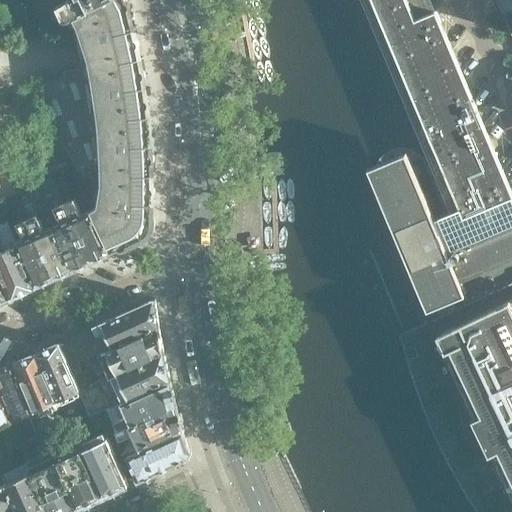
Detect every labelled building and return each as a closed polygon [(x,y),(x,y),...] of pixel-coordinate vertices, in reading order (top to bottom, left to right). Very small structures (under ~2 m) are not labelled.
[(142,68),(139,47),(139,46),(140,44),(140,43),(140,42),(140,41),(139,40),(139,39),(138,38),(136,37),(129,9),(130,8),(130,7),(131,5),(130,4),(130,2),(129,1),(128,0),(127,0),(107,0),(66,21),(68,23),(70,25),(73,27),(76,28),(82,41),(84,67),(64,71),(64,75),(48,82),(49,85),(35,95),(45,116),(47,119),(50,125),(149,115),(148,107),(150,106),(150,105),(150,104),(151,103),(150,102),(150,101),(149,99),(148,98),(147,98),(144,78),(145,76),(146,75),(146,73),(146,72),(145,71),(145,70),(144,69),(142,68)] [(107,0),(67,0),(55,6),(62,20),(66,21),(107,0)] [(511,193),(435,11),(415,20),(406,0),(362,0),(431,163),(451,211),(434,218),(406,151),(368,167),(410,267),(404,269),(416,299),(423,296),(428,308),(465,293),(460,281),(511,259),(511,197),(511,193)] [(511,0),(494,0),(499,10),(491,13),(496,26),(507,22),(504,14),(511,10),(511,0)] [(511,33),(507,22),(496,26),(494,27),(511,69),(511,33)] [(152,152),(151,133),(152,132),(153,130),(153,129),(153,127),(152,125),(152,124),(151,124),(150,123),(149,115),(50,125),(55,132),(62,141),(65,147),(67,150),(70,156),(81,176),(93,176),(153,174),(152,162),(153,162),(154,161),(154,160),(155,159),(155,157),(154,156),(154,155),(153,153),(152,152)] [(152,217),(153,195),(154,194),(155,192),(155,191),(155,189),(155,188),(155,187),(154,185),(153,185),(153,174),(93,176),(93,178),(94,180),(94,181),(95,184),(97,187),(99,202),(98,205),(91,209),(111,252),(119,248),(120,249),(121,249),(123,249),(124,248),(125,248),(126,247),(127,246),(127,245),(137,240),(138,241),(139,241),(139,242),(140,241),(146,239),(149,237),(151,235),(152,234),(153,232),(154,230),(155,228),(155,227),(155,225),(155,219),(155,218),(154,218),(154,217),(152,217)] [(110,253),(90,210),(82,213),(76,201),(66,206),(91,261),(110,253)] [(91,261),(66,206),(57,210),(63,223),(54,227),(74,269),(91,261)] [(74,269),(54,227),(46,231),(39,217),(30,222),(55,277),(74,269)] [(55,277),(30,222),(18,226),(25,241),(18,244),(19,246),(37,286),(55,277)] [(37,286),(19,246),(5,253),(0,241),(0,271),(12,297),(37,286)] [(0,302),(12,297),(0,271),(0,302)] [(511,511),(511,297),(509,299),(437,333),(403,349),(405,356),(406,362),(408,368),(410,374),(412,381),(414,387),(416,393),(418,399),(421,405),(423,411),(425,417),(428,423),(430,429),(433,435),(436,441),(439,447),(441,453),(444,459),(447,465),(450,470),(454,476),(457,482),(460,487),(463,493),(467,499),(470,504),(474,510),(475,511),(511,511)] [(111,347),(159,325),(156,301),(155,298),(153,298),(153,299),(95,325),(59,342),(70,365),(98,353),(111,347)] [(164,351),(159,325),(111,347),(98,353),(101,359),(106,357),(115,374),(164,351)] [(82,389),(70,365),(59,342),(36,352),(58,399),(62,398),(68,410),(63,412),(69,424),(93,413),(82,389)] [(170,379),(164,351),(115,374),(109,377),(120,400),(125,398),(170,379)] [(58,399),(36,352),(13,362),(36,409),(58,399)] [(36,409),(13,362),(0,367),(0,389),(20,433),(25,444),(47,434),(36,409)] [(117,431),(177,404),(170,379),(125,398),(120,400),(118,401),(125,415),(112,422),(117,431)] [(99,410),(88,387),(82,389),(93,413),(99,410)] [(20,433),(0,389),(0,425),(4,424),(11,438),(20,433)] [(183,429),(180,419),(177,404),(117,431),(113,432),(117,440),(132,433),(139,448),(183,429)] [(187,457),(189,450),(183,429),(139,448),(126,454),(138,480),(187,457)] [(129,484),(116,458),(105,436),(81,448),(103,496),(105,495),(112,492),(120,488),(127,485),(129,484)] [(103,496),(81,448),(76,437),(49,449),(55,460),(78,508),(80,507),(85,504),(87,504),(95,500),(96,499),(102,496),(102,497),(103,496)] [(78,508),(55,460),(29,472),(48,511),(69,511),(76,508),(76,509),(78,508)] [(48,511),(29,472),(29,471),(5,482),(18,511),(48,511)] [(18,511),(5,482),(0,484),(0,511),(18,511)]
